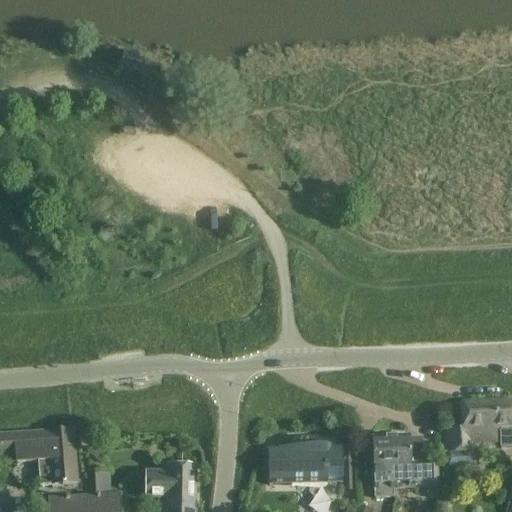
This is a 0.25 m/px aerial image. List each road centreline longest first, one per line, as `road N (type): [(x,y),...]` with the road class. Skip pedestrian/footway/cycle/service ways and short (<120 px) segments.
road 1 (unclassified): [(511,351),(262,364),(229,376)]
road 2 (unclassified): [(0,380),(179,365),(229,376)]
road 3 (unclassified): [(220,511),(229,376)]
